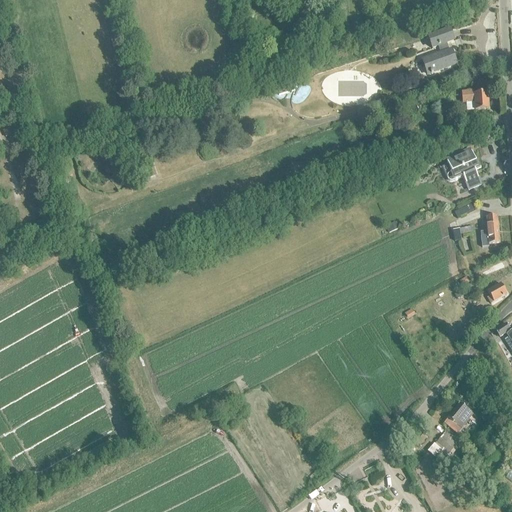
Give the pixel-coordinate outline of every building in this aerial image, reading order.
[(428,38),(428,39),(432,49),(438,47),(440,55),(422,61),(427,76),(456,65),(451,51),(447,53),(444,45),(453,42),(449,32),(449,31),(428,38)] [(277,90),(279,96),(293,92),(295,88),(294,85),(277,90)] [(461,93),(462,104),(474,103),(475,112),(489,111),(487,94),(473,95),(473,92),(461,93)] [(441,130),(442,135),(459,130),(458,124),(446,128),(441,130)] [(9,129),(3,131),(6,137),(11,135),(9,129)] [(455,182),(457,181),(457,180),(462,178),(468,191),(480,186),(474,171),(477,169),(475,164),(475,163),(470,150),(446,160),(447,162),(446,163),(451,174),(449,175),(448,175),(447,177),(447,178),(447,180),(448,181),(449,182),(451,182),(452,182),(454,181),(455,182)] [(143,161),(149,179),(156,176),(150,159),(143,161)] [(454,213),(457,219),(473,211),(471,205),(454,213)] [(487,232),(481,233),(482,248),(489,247),(488,245),(499,244),(497,217),(486,218),(487,232)] [(395,223),(385,227),(388,234),(398,230),(395,223)] [(460,236),(473,233),(472,227),(452,231),(455,243),(461,241),(460,236)] [(466,278),(460,282),(463,287),(469,283),(466,278)] [(474,283),(454,296),(457,301),(477,288),(474,283)] [(487,299),(490,305),(493,303),(493,304),(507,296),(500,285),(487,293),(489,297),(487,299)] [(505,325),(495,332),(499,338),(509,331),(505,325)] [(460,430),(472,415),(460,405),(444,424),(457,436),(461,431),(460,430)] [(416,441),(420,445),(428,436),(425,432),(416,441)] [(436,460),(442,464),(450,454),(455,447),(442,437),(437,443),(436,443),(434,445),(428,452),(435,458),(441,451),(442,453),(436,460)] [(449,476),(453,482),(464,474),(459,469),(449,476)]
